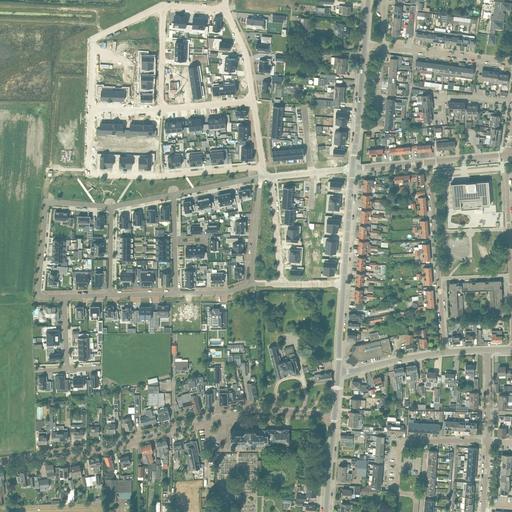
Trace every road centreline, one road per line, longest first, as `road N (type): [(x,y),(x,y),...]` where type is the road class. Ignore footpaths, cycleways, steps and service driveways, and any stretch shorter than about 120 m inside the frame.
road 1 (residential): [(0,463),(104,448),(254,410),(334,414)]
road 2 (residential): [(429,161),(444,352)]
road 3 (residential): [(63,296),(39,294),(47,202),(110,206)]
road 4 (residential): [(511,318),(507,154)]
road 5 (residential): [(415,511),(413,496),(396,487),(402,443),(487,441)]
road 6 (residential): [(90,108),(92,39),(162,5)]
road 7 (residential): [(511,64),(380,46)]
